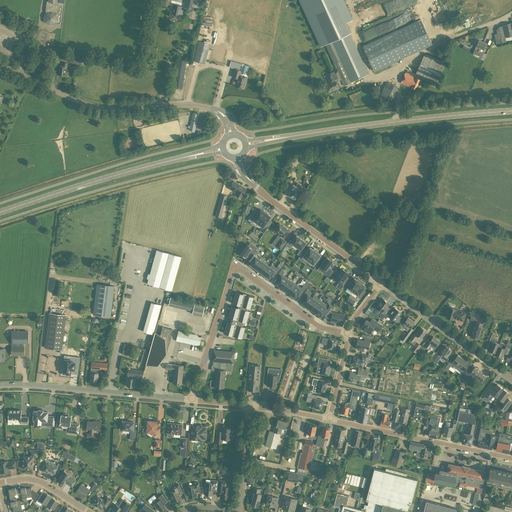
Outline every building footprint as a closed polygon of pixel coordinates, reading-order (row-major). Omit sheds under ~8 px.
[(64,3),(64,0),(52,0),(52,3),(47,1),(45,11),(47,13),(44,17),(46,22),(50,25),(55,23),(57,19),(56,14),(58,13),(59,6),(58,6),(59,3),(64,3)] [(193,0),(184,0),(183,7),(191,9),(193,0)] [(300,0),(311,23),(339,10),(345,8),(341,0),(300,0)] [(168,16),(180,19),(181,14),(182,10),(181,10),(182,6),(173,4),(172,12),(169,12),(168,16)] [(368,74),(349,33),(339,10),(311,23),(322,48),(326,46),(343,82),(347,80),(349,83),(368,74)] [(363,47),(375,71),(431,46),(419,21),(363,47)] [(511,35),(511,22),(502,25),(503,29),(496,31),(498,39),(505,37),(505,38),(511,35)] [(481,52),(480,51),(481,49),(483,50),(486,43),(478,40),(476,47),(473,53),(480,56),(481,52)] [(198,41),(193,60),(205,64),(210,44),(198,41)] [(424,53),(414,76),(436,85),(446,63),(424,53)] [(178,59),(173,87),(182,89),(186,60),(178,59)] [(58,75),(65,76),(67,63),(63,63),(62,66),(59,65),(58,75)] [(244,89),(247,78),(240,76),(241,70),(235,69),(232,77),(237,78),(235,86),(244,89)] [(336,69),(329,73),(326,74),(330,82),(326,84),(330,92),(339,88),(337,82),(341,80),(336,69)] [(416,77),(405,73),(401,83),(416,89),(420,79),(416,77)] [(397,87),(386,82),(379,98),(392,103),(397,92),(395,92),(397,87)] [(417,93),(414,100),(419,102),(422,95),(417,93)] [(189,130),(195,132),(198,114),(193,113),(189,130)] [(307,166),(313,169),(316,162),(311,159),(307,166)] [(480,175),(479,169),(482,168),(481,162),(478,162),(478,165),(472,166),(474,176),(480,175)] [(495,183),(498,174),(492,172),(493,169),(489,168),(486,176),(490,177),(489,181),(495,183)] [(470,182),(465,178),(467,175),(461,171),(459,174),(461,175),(458,181),(466,187),(470,182)] [(498,174),(495,183),(501,185),(502,181),(506,182),(509,174),(504,172),(503,175),(498,174)] [(233,181),(229,188),(237,193),(236,195),(240,198),(246,189),(233,181)] [(288,196),(294,199),(300,189),(301,186),(297,183),(295,186),(293,185),(289,191),(290,192),(288,196)] [(451,194),(460,200),(463,195),(458,191),(460,189),(455,185),(453,188),(455,189),(451,194)] [(477,195),(485,201),(488,196),(481,191),(477,195)] [(224,206),(227,195),(221,194),(218,204),(224,206)] [(451,194),(448,199),(456,205),(457,203),(458,204),(460,201),(459,201),(460,200),(451,194)] [(485,201),(477,195),(474,200),(482,205),(485,201)] [(482,205),(474,200),(471,204),(479,210),(482,205)] [(479,210),(471,204),(468,209),(475,214),(479,210)] [(257,215),(253,212),(251,215),(252,215),(250,218),(258,223),(266,212),(263,210),(263,211),(260,209),(257,215)] [(511,214),(504,210),(501,215),(510,219),(511,214)] [(266,212),(258,223),(262,227),(260,230),(264,233),(269,226),(265,223),(270,216),(268,215),(268,214),(266,212)] [(510,219),(501,215),(499,220),(497,219),(496,222),(502,225),(503,222),(508,224),(510,219)] [(284,237),(289,230),(285,227),(283,226),(283,225),(283,226),(279,223),(274,230),(281,235),(279,237),(281,238),(275,246),(280,250),(286,242),(282,239),(284,237)] [(349,237),(354,231),(359,234),(363,229),(355,223),(353,226),(350,224),(343,233),(349,237)] [(306,243),(296,235),(292,242),(289,240),(285,245),(289,248),(293,244),(301,250),(306,243)] [(251,251),(253,253),(257,248),(250,242),(248,245),(246,243),(242,249),(243,255),(246,258),(251,251)] [(308,261),(316,250),(313,248),(313,249),(310,247),(308,250),(307,249),(305,252),(304,251),(298,258),(301,261),(304,257),(308,261)] [(147,284),(171,291),(181,257),(156,250),(147,284)] [(254,268),(260,260),(262,257),(257,254),(259,252),(256,250),(250,257),(253,259),(249,264),(254,268)] [(319,252),(316,250),(308,261),(313,264),(310,267),(313,270),(319,262),(318,261),(320,259),(318,258),(320,255),(318,253),(319,252)] [(429,256),(421,267),(428,272),(436,261),(429,256)] [(325,260),(324,259),(321,262),(322,263),(320,266),(325,270),(324,272),(329,276),(333,271),(328,267),(332,262),(326,257),(325,260)] [(265,263),(260,260),(254,268),(259,271),(265,263)] [(269,262),(267,261),(265,263),(259,271),(264,275),(270,267),(267,265),(269,262)] [(270,267),(264,275),(269,279),(273,274),(275,276),(280,268),(278,266),(276,268),(271,264),(270,267)] [(343,280),(348,273),(342,269),(335,278),(339,282),(336,286),(340,290),(346,282),(343,280)] [(280,287),(286,279),(287,278),(282,274),(284,272),(281,270),(276,276),(279,278),(275,283),(276,284),(275,284),(278,286),(278,285),(280,287)] [(347,288),(352,291),(360,281),(358,278),(357,280),(354,278),(352,281),(350,281),(348,280),(344,286),(347,288)] [(291,282),(286,279),(280,287),(285,290),(291,282)] [(291,282),(285,290),(290,294),(297,284),(292,281),(291,282)] [(363,283),(360,281),(352,291),(358,295),(357,296),(360,298),(365,292),(363,290),(362,289),(364,287),(365,286),(365,285),(365,286),(362,284),(363,283)] [(93,314),(111,316),(114,286),(97,284),(93,314)] [(304,285),(301,288),(297,284),(290,294),(292,295),(291,296),(294,298),(294,297),(295,298),(299,292),(301,294),(306,287),(304,285)] [(306,306),(312,298),(309,296),(312,293),(307,289),(303,295),(305,297),(301,302),(303,304),(305,306),(306,306)] [(244,321),(246,322),(249,311),(247,310),(248,307),(250,308),(253,297),(246,295),(246,294),(243,293),(243,294),(236,292),(233,303),(238,305),(237,308),(232,306),(229,317),(232,318),(230,323),(228,322),(225,333),(231,335),(231,336),(234,337),(234,336),(241,338),(244,327),(243,326),(244,321)] [(319,299),(314,295),(312,298),(306,306),(311,309),(319,299)] [(352,306),(355,302),(348,297),(345,301),(352,306)] [(316,313),(323,302),(319,299),(311,309),(316,313)] [(382,299),(376,307),(380,310),(377,315),(382,319),(387,313),(384,311),(389,304),(382,299)] [(328,306),(323,302),(316,313),(316,314),(318,316),(319,315),(321,317),(325,311),(327,313),(332,306),(330,304),(328,306)] [(153,303),(146,329),(145,332),(153,334),(154,332),(161,305),(153,303)] [(205,305),(194,303),(192,314),(202,316),(205,305)] [(454,318),(463,321),(466,312),(448,307),(445,317),(453,320),(454,318)] [(395,308),(389,316),(393,319),(390,322),(396,326),(402,318),(399,315),(401,313),(395,308)] [(345,319),(344,318),(344,315),(332,312),(329,310),(326,316),(329,318),(331,318),(330,322),(335,323),(335,322),(343,324),(343,320),(345,319)] [(66,315),(49,313),(45,348),(62,350),(66,315)] [(483,324),(489,325),(490,320),(479,317),(480,315),(472,313),(470,320),(475,322),(474,325),(472,333),(471,337),(478,339),(479,336),(478,336),(479,336),(481,327),(482,328),(483,324)] [(366,332),(369,334),(371,334),(372,334),(375,330),(378,332),(383,326),(372,318),(369,322),(366,320),(361,327),(367,331),(366,332)] [(414,322),(408,318),(404,323),(401,326),(407,331),(401,339),(404,342),(413,330),(410,327),(414,322)] [(140,362),(146,364),(147,362),(158,365),(167,352),(173,330),(162,327),(159,337),(154,335),(150,352),(144,350),(140,362)] [(426,332),(421,328),(416,334),(414,333),(410,339),(407,343),(413,347),(416,343),(413,341),(417,336),(421,339),(426,332)] [(28,331),(12,331),(12,343),(12,346),(11,350),(11,351),(11,355),(18,355),(18,354),(20,354),(20,355),(24,355),(24,346),(24,343),(28,343),(28,331)] [(178,331),(176,341),(179,342),(181,342),(182,342),(195,345),(199,346),(199,345),(201,340),(201,336),(189,333),(178,331)] [(499,345),(499,344),(495,343),(497,339),(495,338),(496,334),(492,333),(489,340),(492,342),(489,350),(495,353),(495,354),(499,345)] [(433,336),(429,341),(425,347),(428,349),(430,346),(434,349),(439,341),(433,336)] [(334,351),(337,340),(329,338),(329,339),(322,337),(321,344),(324,344),(325,343),(328,343),(327,349),(334,351)] [(359,351),(363,352),(364,347),(367,348),(367,350),(368,350),(370,339),(364,338),(364,340),(358,339),(356,347),(359,347),(359,351)] [(499,344),(499,345),(495,354),(501,357),(503,353),(505,354),(506,353),(508,354),(511,344),(511,343),(507,341),(506,344),(500,342),(499,344)] [(421,346),(417,343),(413,349),(412,350),(416,353),(421,346)] [(451,350),(446,347),(444,349),(443,348),(440,352),(441,352),(439,355),(436,353),(431,359),(436,363),(440,357),(441,358),(443,356),(448,360),(451,354),(449,353),(451,350)] [(216,370),(214,387),(224,388),(225,371),(231,371),(232,363),(233,363),(234,352),(213,350),(212,361),(213,361),(212,369),(216,370)] [(352,365),(362,367),(362,363),(367,364),(367,362),(370,362),(374,357),(360,353),(359,358),(354,357),(352,365)] [(453,366),(456,368),(463,359),(457,355),(452,362),(450,360),(445,367),(448,369),(450,366),(452,368),(453,366)] [(74,360),(67,359),(67,364),(65,364),(63,364),(62,368),(63,368),(62,374),(67,375),(67,374),(70,374),(70,373),(74,374),(75,368),(79,369),(80,357),(74,356),(74,357),(74,360)] [(329,376),(331,364),(324,362),(325,359),(319,358),(318,364),(322,365),(320,374),(329,376)] [(469,363),(463,359),(456,368),(459,371),(458,371),(460,372),(457,376),(461,378),(462,377),(465,372),(463,370),(469,363)] [(91,372),(90,378),(90,381),(97,382),(98,373),(98,369),(107,370),(108,364),(92,362),(91,369),(91,372)] [(172,383),(182,384),(183,372),(185,373),(185,371),(183,371),(183,366),(175,365),(166,364),(165,369),(174,370),(172,383)] [(250,365),(247,390),(258,391),(260,366),(250,365)] [(278,381),(280,376),(282,370),(268,368),(267,381),(269,382),(269,386),(276,387),(276,381),(278,381)] [(473,376),(474,375),(481,381),(485,377),(482,375),(483,374),(474,368),(470,373),(473,376)] [(134,376),(142,377),(144,371),(128,369),(127,377),(127,382),(127,386),(134,387),(135,378),(134,378),(134,376)] [(350,372),(348,381),(358,383),(360,376),(366,378),(369,378),(370,373),(367,372),(358,370),(358,374),(350,372)] [(324,394),(327,381),(313,378),(312,385),(318,386),(316,392),(324,394)] [(491,400),(494,395),(497,397),(503,389),(497,385),(495,387),(491,384),(483,394),(484,395),(483,397),(488,401),(489,399),(491,400)] [(503,389),(497,397),(500,399),(496,404),(505,411),(511,401),(511,400),(507,397),(509,394),(503,389)] [(342,406),(341,413),(347,415),(349,407),(350,408),(355,409),(358,395),(359,395),(360,391),(353,390),(350,403),(349,403),(348,402),(347,403),(346,403),(346,404),(345,404),(345,405),(344,406),(342,406)] [(375,394),(373,399),(395,404),(397,398),(375,394)] [(323,400),(313,398),(311,407),(316,408),(316,409),(319,410),(319,409),(321,409),(323,400)] [(360,406),(357,421),(368,423),(371,408),(373,409),(375,400),(373,399),(372,405),(366,404),(365,403),(364,407),(360,406)] [(420,419),(422,413),(418,412),(419,409),(429,411),(430,406),(425,405),(416,403),(416,405),(414,404),(413,407),(415,407),(413,418),(420,419)] [(395,409),(392,421),(399,423),(399,422),(405,423),(407,417),(408,417),(409,410),(410,407),(406,406),(405,408),(402,408),(401,412),(399,411),(400,410),(395,409)] [(8,419),(8,424),(18,424),(28,424),(28,417),(21,417),(21,410),(8,410),(8,419)] [(34,411),(33,420),(35,420),(34,425),(34,427),(41,427),(41,426),(42,426),(42,425),(41,425),(41,420),(47,421),(46,425),(54,426),(54,418),(49,417),(47,417),(48,412),(43,411),(43,410),(42,410),(42,411),(39,411),(39,410),(38,410),(38,411),(34,411)] [(387,427),(389,421),(386,420),(387,414),(386,413),(386,412),(382,411),(381,414),(383,414),(381,419),(380,425),(387,427)] [(462,443),(471,445),(473,435),(477,414),(459,411),(457,420),(469,423),(467,430),(466,430),(466,434),(464,433),(462,443)] [(428,436),(436,438),(437,431),(440,417),(438,417),(438,416),(431,414),(428,424),(427,424),(426,429),(430,430),(428,436)] [(69,416),(63,415),(61,415),(61,417),(61,418),(58,417),(57,427),(63,428),(63,425),(68,425),(67,432),(78,433),(79,425),(79,426),(75,426),(75,424),(70,423),(71,417),(69,416)] [(482,431),(483,427),(481,426),(483,416),(478,415),(476,425),(473,438),(478,439),(477,446),(491,449),(493,442),(494,443),(495,436),(487,434),(487,435),(484,435),(485,432),(482,431)] [(276,426),(275,426),(273,432),(270,431),(265,446),(276,449),(280,434),(281,434),(283,428),(285,428),(287,422),(278,419),(276,426)] [(445,426),(443,435),(450,436),(451,434),(454,435),(457,420),(454,420),(453,423),(450,422),(446,421),(445,426)] [(89,434),(87,433),(87,437),(93,438),(94,430),(100,430),(101,422),(96,421),(96,422),(87,421),(87,429),(90,429),(89,434)] [(134,422),(122,421),(121,429),(131,430),(130,440),(135,440),(136,430),(133,430),(134,422)] [(148,421),(148,422),(145,421),(144,426),(144,427),(147,428),(147,432),(152,432),(152,435),(156,436),(156,433),(157,433),(157,422),(148,421)] [(167,425),(167,433),(167,436),(169,437),(171,438),(173,436),(173,434),(181,435),(182,425),(182,424),(168,423),(167,425)] [(202,438),(206,439),(207,435),(205,435),(206,428),(202,428),(202,426),(192,425),(191,439),(198,440),(198,437),(202,437),(202,438)] [(305,429),(307,429),(306,433),(306,435),(309,436),(309,438),(313,439),(314,435),(316,427),(308,425),(306,425),(305,429)] [(231,440),(232,429),(221,428),(221,432),(217,431),(216,443),(221,443),(222,439),(231,440)] [(329,430),(323,428),(321,435),(318,435),(316,446),(323,448),(326,437),(328,438),(329,430)] [(337,428),(336,433),(333,446),(341,447),(345,430),(337,428)] [(351,445),(359,447),(359,446),(364,447),(365,441),(360,440),(362,431),(354,430),(351,445)] [(497,442),(496,450),(501,451),(505,435),(499,434),(497,442)] [(508,453),(510,445),(508,445),(509,443),(511,443),(511,437),(511,438),(505,437),(505,435),(501,451),(508,453)] [(379,462),(381,450),(378,449),(379,444),(377,443),(378,440),(371,438),(369,449),(373,450),(374,455),(373,459),(372,461),(379,462)] [(294,447),(301,448),(303,441),(296,440),(294,447)] [(298,467),(297,471),(308,474),(309,470),(309,469),(320,472),(322,463),(312,461),(313,456),(316,444),(312,444),(313,442),(305,440),(302,453),(301,453),(301,455),(298,467)] [(409,449),(420,451),(419,457),(422,444),(410,441),(409,449)] [(429,449),(430,446),(422,444),(419,457),(427,459),(428,454),(429,454),(430,450),(429,449)] [(29,456),(23,456),(23,468),(33,469),(33,457),(37,457),(38,450),(30,450),(29,456)] [(392,458),(390,465),(392,465),(392,466),(400,467),(404,452),(396,450),(394,458),(392,458)] [(193,467),(197,463),(191,456),(186,460),(193,467)] [(9,471),(9,470),(9,469),(16,467),(15,461),(7,462),(7,461),(0,462),(0,467),(1,473),(9,471)] [(41,467),(40,470),(41,470),(48,473),(49,471),(55,474),(56,471),(58,467),(56,466),(45,461),(44,463),(42,463),(41,466),(41,467)] [(439,474),(435,473),(434,480),(459,486),(459,482),(482,486),(483,479),(484,479),(486,472),(483,471),(469,468),(470,467),(462,466),(462,467),(448,464),(445,464),(444,471),(440,470),(439,474)] [(337,493),(334,506),(339,508),(337,511),(410,511),(411,511),(408,510),(409,503),(411,503),(417,479),(406,477),(407,474),(386,468),(385,471),(374,468),(366,499),(369,500),(367,505),(364,505),(363,509),(366,509),(366,511),(346,506),(349,496),(337,493)] [(490,482),(490,481),(500,483),(499,487),(502,487),(511,489),(511,473),(490,469),(487,480),(486,482),(487,482),(490,482)] [(70,475),(63,471),(57,480),(58,481),(58,482),(60,483),(61,483),(64,485),(66,483),(72,487),(76,480),(70,476),(70,475)] [(302,483),(303,476),(289,473),(287,480),(302,483)] [(347,473),(344,482),(359,486),(362,487),(364,477),(361,476),(347,473)] [(434,480),(435,473),(431,473),(430,477),(429,476),(426,476),(425,481),(433,483),(434,480)] [(218,481),(212,480),(211,483),(205,482),(204,494),(212,495),(213,491),(217,491),(218,481)] [(227,481),(220,480),(218,494),(222,494),(221,497),(228,498),(229,487),(226,487),(227,481)] [(199,482),(194,483),(195,485),(187,486),(189,496),(197,495),(196,492),(200,491),(199,482)] [(90,490),(93,492),(98,485),(95,483),(90,490)] [(76,492),(84,498),(89,489),(81,484),(76,492)] [(178,484),(171,487),(173,491),(170,493),(174,502),(181,499),(179,494),(182,493),(178,484)] [(18,495),(21,494),(21,490),(17,490),(17,489),(16,489),(16,488),(12,488),(11,487),(7,488),(8,492),(9,492),(10,502),(17,500),(17,498),(14,498),(14,496),(15,495),(15,494),(16,493),(18,493),(18,495)] [(251,496),(250,499),(252,499),(251,504),(258,506),(261,494),(260,493),(261,489),(253,487),(253,491),(251,496)] [(25,488),(20,488),(21,490),(21,494),(22,498),(32,497),(32,498),(33,499),(37,493),(33,490),(32,491),(31,488),(27,489),(25,488)] [(300,507),(299,511),(312,511),(317,490),(315,490),(314,493),(313,492),(313,494),(311,493),(309,505),(307,504),(303,503),(302,507),(300,507)] [(42,492),(40,495),(37,493),(33,499),(36,501),(37,500),(46,505),(51,497),(47,494),(46,495),(42,492)] [(166,507),(163,504),(167,501),(161,494),(156,499),(158,501),(154,504),(156,508),(157,507),(160,511),(166,507)] [(112,499),(106,496),(104,500),(97,495),(92,503),(102,509),(106,503),(108,505),(112,499)] [(277,511),(278,504),(276,504),(278,498),(267,495),(265,504),(273,506),(272,510),(277,511)] [(285,496),(282,508),(290,511),(289,511),(294,511),(297,500),(285,496)] [(56,501),(55,499),(51,497),(46,505),(54,511),(53,511),(57,511),(60,508),(58,506),(59,504),(56,501)] [(22,510),(20,500),(17,500),(10,502),(11,506),(13,507),(13,511),(16,511),(15,511),(23,511),(24,511),(23,510),(22,510)] [(116,504),(110,511),(124,511),(130,504),(124,500),(120,507),(116,504)] [(426,500),(422,511),(455,511),(457,508),(426,500)]
